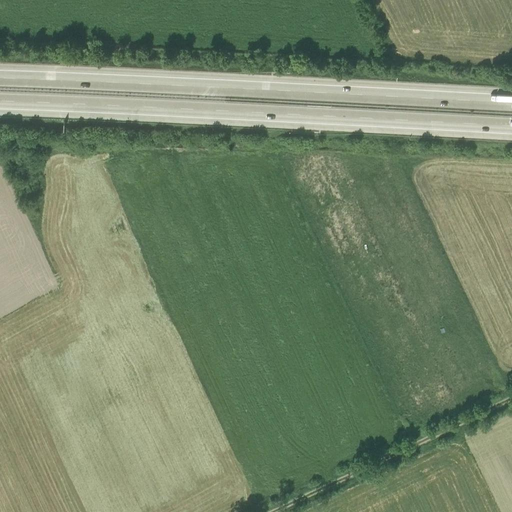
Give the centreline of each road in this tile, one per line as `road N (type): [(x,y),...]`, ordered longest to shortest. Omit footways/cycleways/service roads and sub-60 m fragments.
road 1 (motorway): [(511,101),(0,75)]
road 2 (motorway): [(0,99),(511,124)]
road 3 (track): [(265,511),(511,394)]
